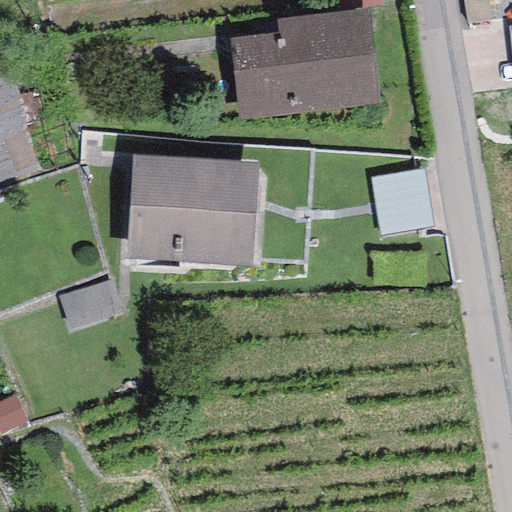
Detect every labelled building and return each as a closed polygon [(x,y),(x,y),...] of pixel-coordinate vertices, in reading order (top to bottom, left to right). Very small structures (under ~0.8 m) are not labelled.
[(380,103),(369,8),(275,19),(276,33),(227,38),(237,120),(380,103)] [(8,48),(0,50),(0,178),(36,168),(26,129),(55,121),(48,91),(22,96),(8,48)] [(257,164),(131,155),(125,258),(251,267),(257,164)] [(423,169),(369,179),(380,235),(433,226),(423,169)] [(111,281),(58,296),(67,330),(121,315),(111,281)] [(13,397),(0,402),(0,434),(0,435),(26,424),(13,397)]
